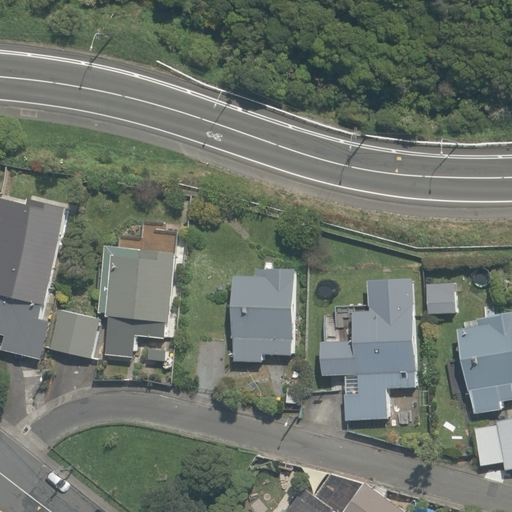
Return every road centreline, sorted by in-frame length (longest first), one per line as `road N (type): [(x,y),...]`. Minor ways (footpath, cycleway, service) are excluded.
road 1 (residential): [(0,455),(69,417),(138,408),(221,423),(511,504)]
road 2 (secondary): [(511,177),(346,165),(137,99),(0,76)]
